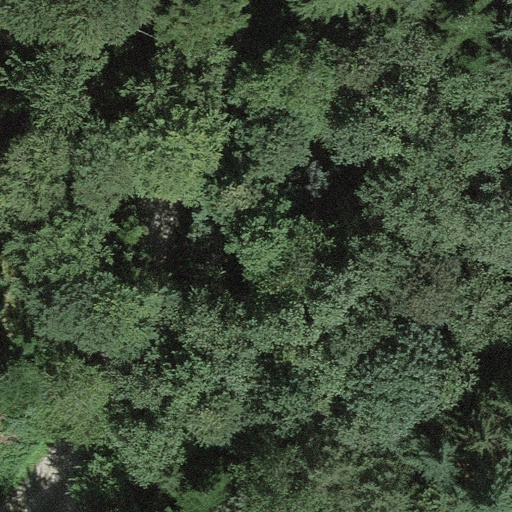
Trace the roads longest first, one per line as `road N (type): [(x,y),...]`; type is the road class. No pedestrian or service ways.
road 1 (track): [(117,377),(244,0)]
road 2 (track): [(117,377),(9,511)]
road 3 (track): [(74,511),(117,377)]
